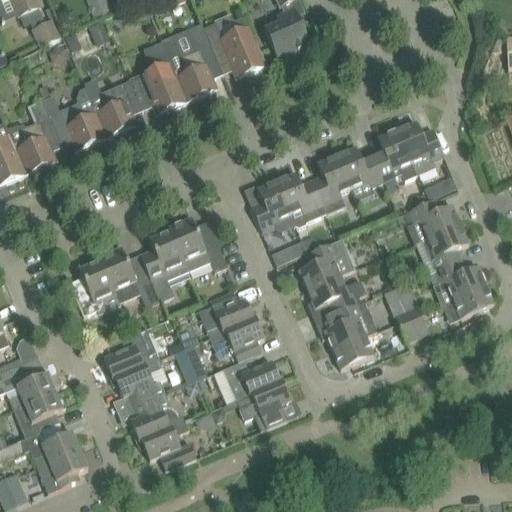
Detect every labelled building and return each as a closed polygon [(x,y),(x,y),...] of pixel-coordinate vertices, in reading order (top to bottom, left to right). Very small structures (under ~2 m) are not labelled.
[(0,0),(0,2),(5,0),(9,0),(19,21),(20,21),(39,13),(41,12),(35,0),(0,0)] [(92,0),(87,2),(96,24),(113,16),(106,0),(92,0)] [(285,17),(277,21),(276,21),(279,28),(265,34),(271,48),(279,66),(312,52),(299,22),(306,19),(298,0),(274,0),(279,11),(282,10),(285,17)] [(145,6),(130,12),(133,20),(141,17),(144,24),(151,21),(145,6)] [(39,13),(20,21),(24,31),(43,23),(39,13)] [(204,33),(222,75),(232,71),(237,84),(268,71),(260,53),(254,38),(246,19),(235,25),(240,35),(221,43),(215,28),(204,33)] [(32,35),(40,52),(60,42),(52,25),(32,35)] [(111,45),(103,26),(90,31),(97,50),(111,45)] [(162,46),(174,75),(187,107),(218,94),(213,84),(224,79),(222,75),(204,33),(202,29),(187,36),(194,52),(198,51),(199,54),(182,62),(173,41),(162,46)] [(76,37),(66,41),(72,56),(82,52),(76,37)] [(1,53),(0,53),(0,73),(8,70),(1,53)] [(130,84),(130,86),(141,110),(151,105),(153,109),(157,120),(187,107),(174,75),(163,79),(160,71),(130,84)] [(98,92),(88,96),(94,111),(107,143),(138,131),(131,114),(141,110),(130,86),(101,98),(98,92)] [(46,90),(38,93),(43,105),(51,102),(46,90)] [(43,105),(44,108),(54,131),(61,146),(71,141),(77,156),(107,143),(94,111),(88,96),(86,92),(80,95),(77,104),(79,108),(60,115),(54,101),(51,102),(43,105)] [(24,142),(13,147),(27,180),(57,167),(50,150),(61,146),(54,131),(44,108),(33,112),(38,127),(20,134),(24,142)] [(0,190),(27,180),(13,147),(5,127),(0,129),(0,190)] [(417,127),(397,135),(412,169),(416,180),(435,172),(433,166),(445,161),(433,134),(422,139),(417,127)] [(383,155),(372,160),(384,187),(390,199),(398,196),(393,183),(403,179),(406,185),(416,180),(412,169),(397,135),(378,143),(383,155)] [(357,152),(337,161),(352,194),(354,199),(384,187),(372,160),(362,164),(357,152)] [(323,181),(312,185),(327,219),(331,229),(339,226),(334,216),(346,211),(341,199),(352,194),(337,161),(318,169),(323,181)] [(296,178),(277,186),(292,220),(297,231),(300,232),(306,230),(307,227),(327,219),(312,185),(301,190),(296,178)] [(440,197),(458,192),(456,182),(438,187),(440,197)] [(292,220),(277,186),(258,195),(263,206),(252,211),(263,238),(275,233),(283,237),(297,231),(292,220)] [(425,194),(429,204),(441,199),(437,189),(425,194)] [(418,213),(428,208),(424,197),(411,203),(415,214),(418,213)] [(420,226),(428,244),(461,230),(453,211),(441,216),(436,205),(428,208),(418,213),(415,214),(409,216),(378,229),(379,230),(375,234),(375,238),(378,241),(383,242),(386,238),(414,227),(414,228),(420,226)] [(170,232),(171,236),(172,235),(184,266),(189,276),(211,267),(215,277),(229,272),(216,243),(203,248),(192,222),(170,232)] [(429,279),(435,277),(462,265),(458,254),(469,249),(461,230),(428,244),(416,249),(429,279)] [(140,259),(148,278),(161,307),(175,301),(168,286),(189,276),(184,266),(172,235),(171,236),(150,245),(153,253),(140,259)] [(299,276),(308,295),(341,281),(355,275),(342,245),(325,252),(307,259),(311,270),(299,276)] [(148,278),(135,283),(122,252),(100,262),(101,265),(102,265),(115,295),(117,299),(120,307),(141,299),(147,313),(161,307),(148,278)] [(281,256),(271,260),(275,269),(276,270),(277,272),(286,268),(281,256)] [(87,292),(80,294),(75,281),(55,289),(71,326),(100,314),(103,307),(102,305),(117,299),(115,295),(102,265),(101,265),(80,275),(87,292)] [(445,286),(453,305),(487,290),(479,271),(467,276),(462,265),(435,277),(440,288),(445,286)] [(328,309),(332,320),(354,311),(361,308),(359,302),(367,299),(361,284),(345,291),(341,281),(308,295),(316,314),(328,309)] [(487,290),(453,305),(462,324),(495,310),(487,290)] [(207,335),(210,343),(257,323),(256,323),(254,324),(246,304),(238,308),(233,296),(210,306),(212,311),(200,317),(207,335)] [(325,336),(333,355),(367,341),(377,336),(365,306),(361,308),(332,320),(324,324),(329,334),(325,336)] [(418,310),(407,315),(418,342),(429,338),(418,310)] [(418,342),(407,315),(395,320),(407,347),(418,342)] [(234,356),(239,367),(253,361),(262,357),(258,346),(265,343),(257,323),(210,343),(214,351),(229,344),(234,356)] [(0,326),(0,353),(10,350),(0,326)] [(114,385),(116,384),(115,383),(160,364),(172,359),(169,351),(156,356),(150,359),(140,336),(111,348),(116,360),(105,364),(114,385)] [(111,348),(106,337),(91,344),(95,354),(111,348)] [(367,341),(333,355),(341,375),(375,361),(367,341)] [(194,349),(185,353),(198,385),(207,381),(194,349)] [(198,385),(185,353),(176,357),(189,389),(198,385)] [(0,378),(3,384),(19,377),(41,368),(36,357),(32,354),(23,358),(22,363),(0,372),(0,378)] [(229,387),(237,405),(283,386),(283,385),(281,386),(273,367),(258,373),(253,361),(239,367),(218,376),(223,389),(229,387)] [(133,399),(138,410),(165,399),(160,387),(155,390),(150,378),(163,372),(160,364),(115,383),(116,384),(124,403),(133,399)] [(25,410),(55,397),(48,379),(24,389),(19,377),(3,384),(0,385),(0,400),(7,397),(14,415),(25,410)] [(283,386),(237,405),(245,424),(254,420),(261,436),(287,425),(280,411),(292,406),(283,386)] [(26,444),(39,438),(42,437),(41,433),(45,431),(46,432),(56,428),(52,420),(63,415),(63,414),(66,412),(61,399),(57,400),(55,397),(25,410),(14,415),(26,444)] [(140,447),(142,446),(186,427),(183,419),(180,420),(178,417),(174,412),(170,411),(165,399),(138,410),(142,422),(131,427),(140,447)] [(212,419),(217,429),(223,426),(225,420),(222,414),(212,419)] [(217,433),(210,417),(196,423),(199,431),(210,436),(217,433)] [(142,446),(150,466),(160,461),(167,477),(197,464),(190,447),(181,451),(176,440),(189,435),(186,427),(142,446)] [(0,467),(30,455),(38,473),(80,456),(73,437),(44,449),(39,438),(26,444),(7,452),(0,454),(0,467)] [(80,456),(38,473),(49,499),(80,486),(77,479),(88,474),(80,456)] [(17,478),(6,483),(17,509),(28,505),(17,478)] [(10,511),(17,509),(6,483),(0,485),(0,499),(5,511),(10,511)]
